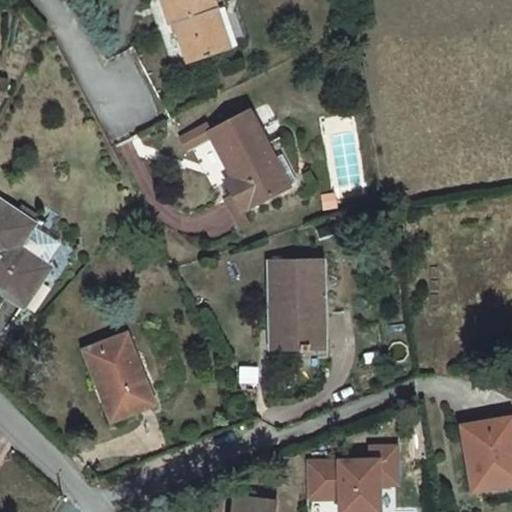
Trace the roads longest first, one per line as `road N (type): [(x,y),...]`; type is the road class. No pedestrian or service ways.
road 1 (unclassified): [(0,418),(95,511)]
road 2 (residential): [(120,103),(46,0)]
